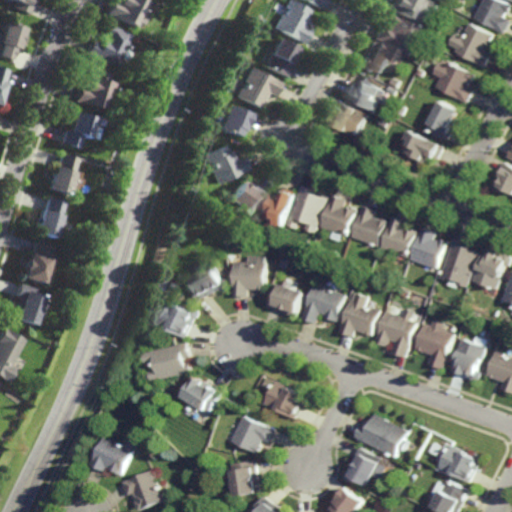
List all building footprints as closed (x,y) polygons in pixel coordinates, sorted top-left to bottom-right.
[(30,0),(24,16),(9,10),(11,5),(0,0),(30,0)] [(140,0),(140,2),(143,3),(137,15),(134,14),(126,29),(100,16),(107,2),(111,4),(113,0),(140,0)] [(321,0),(317,9),(299,0),(321,0)] [(416,25),(387,9),(391,0),(423,0),(429,3),(416,25)] [(511,9),(510,13),(508,13),(506,18),(511,21),(506,34),(476,19),(485,0),(500,0),(511,6),(511,9)] [(302,18),(304,20),(300,29),(306,32),(300,44),(272,29),(279,16),(281,17),(285,10),(282,8),(287,1),(306,10),(302,18)] [(403,55),(372,39),(378,27),(385,30),(387,25),(386,24),(390,16),(415,29),(403,55)] [(487,52),(495,56),(488,69),(457,53),(459,50),(452,46),(458,35),(467,40),(470,33),(468,32),(473,24),(496,35),(487,52)] [(119,50),(121,51),(112,70),(80,56),(87,42),(96,46),(99,39),(101,40),(103,38),(99,36),(104,26),(126,36),(119,50)] [(10,52),(8,51),(5,64),(2,63),(2,64),(0,63),(0,27),(16,32),(10,52)] [(297,51),(298,52),(286,75),(283,73),(281,77),(263,68),(277,40),(297,51)] [(382,77),(371,71),(369,75),(358,69),(357,68),(371,41),(394,53),(382,77)] [(478,77),(474,84),(473,83),(470,88),(476,91),(469,104),(439,88),(444,79),(436,75),(442,64),(450,68),(452,63),(478,77)] [(267,78),(269,75),(280,81),(272,94),(267,91),(258,107),(235,94),(239,86),(241,87),(245,80),(242,79),(245,73),(247,73),(249,69),(267,78)] [(425,78),(419,75),(422,70),(427,73),(425,78)] [(108,79),(105,91),(100,90),(96,106),(69,98),(73,83),(79,84),(80,80),(82,76),(85,77),(86,73),(96,74),(108,79)] [(380,90),(378,95),(383,97),(377,108),(348,92),(351,85),(357,88),(362,76),(369,79),(366,83),(380,90)] [(399,88),(392,85),(395,79),(402,83),(399,88)] [(394,96),(388,93),(391,88),(396,91),(394,96)] [(360,135),(337,124),(336,127),(328,123),(328,120),(330,115),(332,115),(342,97),(372,113),(360,135)] [(244,129),(240,128),(237,135),(217,127),(227,102),(248,110),(243,123),(246,124),(244,129)] [(462,111),(458,120),(461,122),(452,138),(431,127),(443,104),(444,104),(445,102),(462,111)] [(406,114),(401,112),(404,106),(409,109),(406,114)] [(85,136),(77,134),(73,146),(57,141),(61,127),(63,128),(68,108),(91,114),(85,136)] [(390,127),(383,124),(385,118),(393,121),(390,127)] [(442,158),(434,154),(429,164),(424,161),(425,158),(411,150),(417,140),(410,137),(416,126),(446,142),(446,143),(449,145),(442,158)] [(227,150),(230,149),(234,158),(241,155),(247,168),(216,183),(210,169),(213,167),(209,160),(207,161),(203,154),(224,144),(227,150)] [(70,169),(69,168),(62,192),(43,186),(49,163),(53,164),(57,151),(74,156),(70,169)] [(511,190),(506,188),(504,192),(495,187),(499,179),(500,180),(502,176),(500,175),(506,161),(511,163),(511,190)] [(267,194),(253,214),(242,207),(242,208),(227,198),(239,180),(240,181),(242,177),(267,194)] [(323,194),(324,191),(333,195),(320,232),(310,228),(312,221),(304,218),(301,227),(291,224),(305,184),(320,189),(319,192),(323,194)] [(286,226),(277,223),(279,218),(269,214),(274,199),(270,197),(272,191),(282,195),(285,188),(298,193),(286,226)] [(354,207),(355,205),(362,207),(353,235),(346,232),(343,240),(335,237),(337,230),(326,226),(337,193),(350,198),(347,205),(354,207)] [(51,234),(33,228),(39,208),(40,208),(44,195),(52,197),(61,201),(51,234)] [(386,218),(388,217),(390,218),(392,222),(391,225),(383,245),(357,235),(368,204),(382,209),(379,216),(386,218)] [(416,228),(416,226),(424,229),(415,255),(388,246),(399,215),(412,220),(410,226),(416,228)] [(442,231),(440,237),(445,239),(446,237),(453,239),(444,267),(417,258),(426,233),(425,233),(428,225),(442,231)] [(41,281),(21,275),(23,267),(22,266),(25,257),(26,257),(28,249),(30,250),(33,238),(52,244),(41,281)] [(471,286),(461,283),(460,287),(451,284),(453,279),(446,277),(459,238),(470,242),(469,246),(483,250),(471,286)] [(233,252),(233,244),(240,243),(241,251),(233,252)] [(328,257),(321,254),(323,248),(330,251),(328,257)] [(507,258),(509,254),(509,253),(511,254),(511,265),(509,264),(500,289),(476,279),(488,248),(500,252),(500,255),(507,258)] [(269,288),(252,288),(251,295),(237,295),(237,261),(252,261),(252,256),(270,256),(269,288)] [(224,280),(228,278),(232,284),(229,288),(226,290),(225,287),(201,300),(190,278),(194,276),(193,275),(216,263),(224,280)] [(171,289),(164,285),(167,280),(174,284),(171,289)] [(32,323),(10,316),(17,297),(13,295),(17,282),(33,287),(32,291),(42,295),(32,323)] [(284,284),(285,283),(308,291),(300,316),(271,306),(279,282),(284,284)] [(334,288),(351,294),(341,321),(328,316),(329,314),(324,312),(320,323),(306,318),(319,283),(326,286),(327,283),(334,286),(334,288)] [(373,296),(369,306),(377,309),(378,306),(386,309),(377,335),(360,329),(357,336),(344,331),(358,292),(361,293),(362,292),(373,296)] [(193,310),(195,306),(201,309),(203,313),(201,317),(198,318),(190,337),(158,323),(160,318),(153,315),(160,302),(166,305),(170,299),(193,310)] [(416,319),(423,322),(411,357),(397,352),(401,341),(395,339),(394,343),(391,342),(390,345),(381,342),(392,310),(409,316),(412,308),(419,310),(416,319)] [(445,329),(458,334),(446,368),(434,364),(438,354),(421,348),(430,323),(436,325),(439,319),(448,322),(445,329)] [(9,366),(12,368),(5,381),(0,378),(0,328),(1,327),(23,338),(9,366)] [(480,371),(485,372),(482,380),(478,381),(473,379),(473,377),(454,370),(465,338),(477,342),(479,335),(491,339),(480,371)] [(195,357),(191,358),(192,362),(194,362),(196,371),(155,381),(153,370),(161,368),(158,355),(148,358),(147,353),(191,342),(195,357)] [(511,356),(511,391),(505,389),(507,381),(491,376),(500,350),(508,353),(507,355),(511,356)] [(226,392),(214,413),(203,406),(200,411),(191,406),(193,401),(187,397),(199,376),(226,392)] [(304,392),(306,388),(312,391),(313,394),(312,398),(310,398),(300,418),(281,408),(281,409),(269,403),(281,380),(304,392)] [(409,451),(405,449),(401,456),(360,434),(366,423),(374,428),(380,413),(415,431),(411,439),(414,441),(409,451)] [(274,443),(267,440),(264,445),(266,446),(263,453),(237,441),(248,415),(279,429),(274,443)] [(128,446),(131,439),(140,444),(124,475),(116,470),(116,469),(110,466),(108,471),(95,464),(108,436),(128,446)] [(476,457),(479,453),(486,456),(487,460),(485,464),(482,465),(473,483),(443,467),(455,445),(467,451),(467,453),(476,457)] [(386,478),(380,475),(375,485),(359,477),(357,482),(350,479),(365,447),(386,458),(384,462),(387,463),(386,464),(392,467),(386,478)] [(241,496),(236,471),(238,470),(237,464),(261,460),(266,492),(241,496)] [(164,489),(171,486),(175,497),(142,511),(139,502),(140,501),(137,493),(132,495),(127,482),(156,470),(164,489)] [(472,490),(461,511),(445,511),(435,507),(440,497),(435,494),(441,481),(449,484),(451,480),(472,490)] [(342,511),(339,509),(342,503),(340,502),(351,487),(371,502),(365,509),(369,511),(342,511)] [(256,511),(269,496),(291,511),(256,511)]
